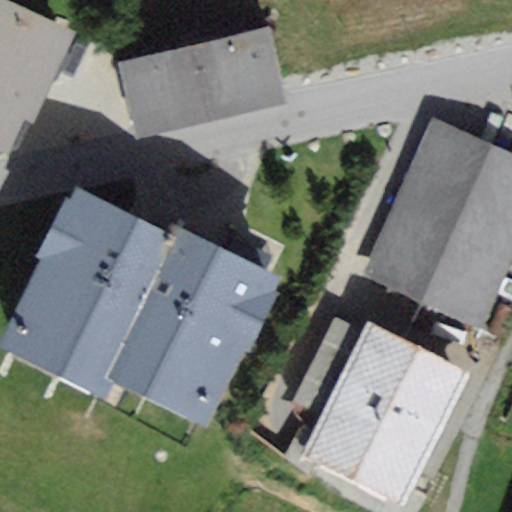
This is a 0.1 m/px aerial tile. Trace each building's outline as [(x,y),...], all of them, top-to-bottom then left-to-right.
[(75,30),(6,0),(0,0),(0,149),(8,153),(23,118),(33,122),(75,30)] [(268,27),(117,62),(135,136),(285,102),(268,27)] [(511,259),(511,152),(431,115),(362,274),(481,327),(511,259)] [(167,231),(75,185),(69,199),(65,198),(36,256),(41,259),(0,338),(0,349),(114,406),(122,389),(208,426),(244,352),(250,354),(280,294),(274,291),(281,278),(170,224),(167,231)] [(469,374),(367,320),(362,328),(334,315),(292,401),(320,415),(302,453),(320,462),(316,467),(384,501),(387,497),(404,505),(469,374)]
